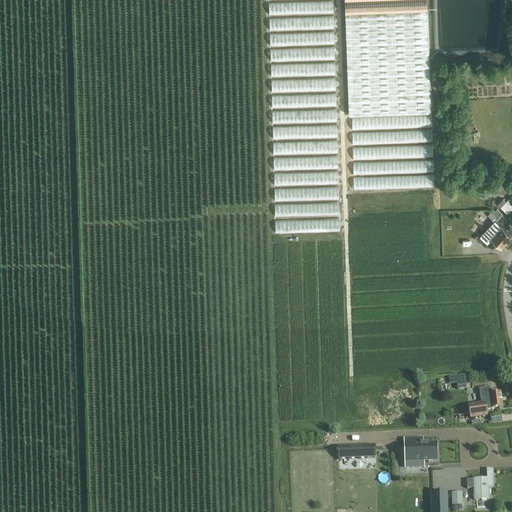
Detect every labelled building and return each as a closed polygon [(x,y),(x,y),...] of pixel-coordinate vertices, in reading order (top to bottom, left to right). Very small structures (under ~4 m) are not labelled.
[(332,0),(322,0),(323,22),(333,22),(332,0)] [(336,0),(342,132),(431,128),(426,0),(336,0)] [(435,140),(356,140),(356,153),(436,152),(435,140)] [(431,155),(355,157),(355,169),(432,167),(431,155)] [(401,171),(356,171),(356,184),(437,182),(437,175),(423,175),(423,176),(414,177),(414,172),(401,172),(401,171)] [(511,205),(507,200),(506,202),(503,199),(497,204),(507,214),(511,208),(511,205)] [(496,220),(502,214),(497,208),(494,211),(493,210),(482,220),(487,226),(494,218),(496,220)] [(491,239),(501,249),(511,237),(495,222),(489,229),(495,234),(491,239)] [(500,394),(490,395),(489,389),(479,390),(482,405),(468,407),(470,420),(487,418),(486,411),(502,409),(500,394)] [(490,416),(491,425),(502,423),(501,415),(490,416)] [(472,436),(448,436),(448,454),(472,454),(472,436)] [(418,440),(404,440),(405,463),(438,462),(437,444),(418,445),(418,440)] [(339,448),(339,460),(366,459),(366,447),(339,448)] [(370,476),(393,477),(393,465),(371,464),(370,476)] [(475,501),(489,500),(488,485),(493,485),(492,472),(487,472),(488,480),(465,481),(465,488),(474,487),(475,501)] [(447,511),(447,494),(431,494),(431,511),(447,511)] [(462,506),(461,494),(452,494),(452,507),(462,506)]
